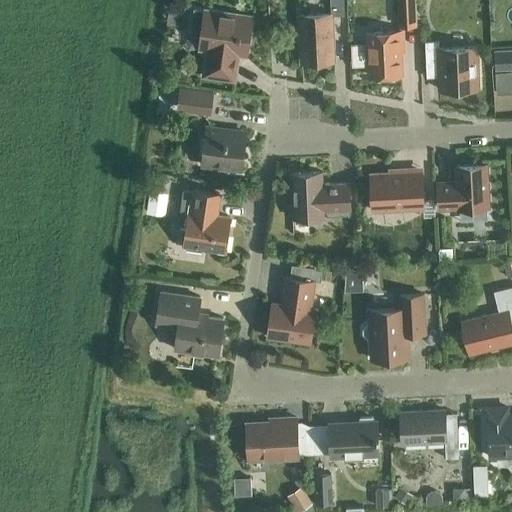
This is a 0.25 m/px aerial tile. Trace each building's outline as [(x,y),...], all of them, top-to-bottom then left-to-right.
[(299,15),(301,62),(334,60),(332,15),(344,14),(342,0),(330,0),(331,13),(299,15)] [(398,0),(399,25),(415,25),(414,0),(398,0)] [(204,10),(194,9),(191,27),(201,29),(199,49),(207,50),(203,75),(235,80),(238,54),(246,55),(252,16),(204,9),(204,10)] [(368,43),(353,44),(353,64),(369,63),(369,76),(401,74),(400,43),(402,43),(402,30),(367,32),(368,43)] [(511,39),(504,39),(503,63),(511,63),(511,39)] [(477,47),(439,48),(438,40),(425,41),(426,66),(438,66),(439,89),(478,87),(477,47)] [(224,103),(226,84),(191,82),(189,101),(224,103)] [(202,163),(241,168),(245,132),(206,127),(202,163)] [(459,208),(487,207),(485,164),(456,165),(457,184),(451,185),(451,183),(437,183),(439,207),(458,206),(459,208)] [(349,182),(323,183),(322,171),(291,173),(293,217),(324,216),(350,215),(350,209),(349,182)] [(371,173),(372,210),(423,207),(421,171),(371,173)] [(152,204),(176,209),(180,184),(156,180),(152,204)] [(196,190),(195,191),(184,190),(179,224),(186,225),(184,244),(187,245),(186,249),(201,251),(201,247),(225,250),(230,217),(216,215),(219,193),(196,190)] [(478,232),(489,232),(489,213),(477,213),(478,232)] [(314,309),(310,308),(314,280),(285,276),(283,296),(284,298),(284,304),(272,303),(267,336),(309,342),(314,309)] [(467,345),(470,353),(511,342),(511,324),(511,323),(511,322),(511,285),(494,290),(499,311),(462,320),(464,329),(461,331),(464,344),(467,345)] [(174,348),(218,354),(223,318),(198,314),(200,296),(161,291),(156,323),(178,326),(174,348)] [(370,338),(371,358),(408,356),(407,332),(425,331),(423,293),(399,295),(400,307),(369,309),(369,323),(365,325),(363,329),(363,334),(366,337),(370,338)] [(511,414),(508,414),(507,406),(486,407),(488,456),(511,455),(511,414)] [(456,413),(445,413),(444,409),(400,411),(402,443),(445,441),(445,458),(459,457),(456,413)] [(247,423),(248,457),(298,455),(296,417),(269,418),(269,422),(247,423)] [(345,422),(329,423),(330,455),(346,454),(346,458),(362,457),(362,453),(378,453),(377,421),(354,422),(354,427),(345,428),(345,422)] [(330,473),(314,474),(315,502),(332,501),(330,473)]
